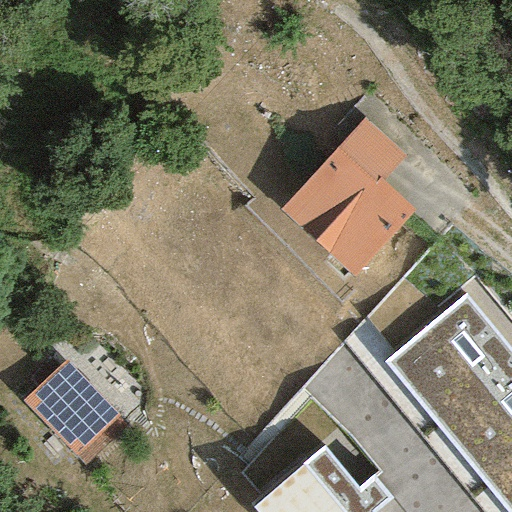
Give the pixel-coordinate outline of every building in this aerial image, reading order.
[(362,119),(278,210),(352,278),(414,211),(380,180),(402,156),(362,119)] [(511,354),(463,296),(381,363),(433,425),(511,359),(511,354)] [(511,463),(511,359),(433,425),(484,487),(511,463)] [(122,422),(63,361),(20,401),(82,466),(125,425),(122,422)] [(322,448),(250,507),(254,511),(399,511),(371,478),(357,490),(322,448)] [(511,511),(511,463),(484,487),(505,511),(511,511)]
